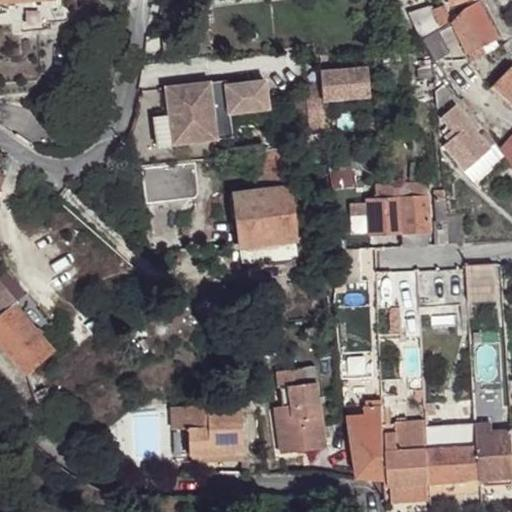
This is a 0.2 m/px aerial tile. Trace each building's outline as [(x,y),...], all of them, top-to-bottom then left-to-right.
[(423,40),(439,31),(439,26),(433,13),(427,4),(418,9),(405,12),(419,42),(423,40)] [(500,41),(478,5),(467,9),(454,23),(465,43),(471,54),(494,42),(500,41)] [(433,13),(439,26),(450,23),(445,9),(433,13)] [(459,47),(448,27),(439,31),(423,40),(428,47),(438,61),(459,47)] [(190,37),(164,40),(165,53),(191,52),(190,37)] [(497,46),(494,42),(471,54),(467,62),(497,46)] [(471,54),(465,43),(459,47),(467,62),(471,54)] [(371,97),(368,67),(323,73),(325,91),(308,93),(311,130),(328,128),(325,102),(371,97)] [(511,70),(496,86),(511,101),(511,70)] [(228,80),(211,82),(216,140),(233,138),(231,114),(271,109),(268,81),(229,85),(228,80)] [(216,140),(211,82),(167,87),(170,116),(173,143),(216,140)] [(475,91),(463,98),(496,142),(505,155),(511,164),(511,123),(494,106),(489,109),(475,91)] [(489,150),(488,148),(457,107),(449,113),(460,132),(446,143),(465,168),(489,150)] [(173,143),(170,116),(155,117),(158,145),(173,143)] [(505,155),(496,142),(488,148),(489,150),(465,168),(475,180),(505,155)] [(331,176),(342,176),(364,173),(362,145),(327,148),(331,176)] [(289,170),(286,150),(254,155),(257,175),(289,170)] [(189,161),(139,166),(144,205),(189,200),(193,194),(189,161)] [(289,170),(257,175),(261,191),(291,186),(289,170)] [(344,194),(342,176),(331,176),(335,211),(344,212),(345,204),(344,194)] [(415,197),(428,196),(427,183),(414,184),(415,197)] [(397,197),(396,184),(378,186),(379,199),(397,197)] [(414,184),(396,184),(397,197),(402,198),(415,197),(414,184)] [(298,237),(294,219),(291,186),(261,191),(234,195),(238,230),(239,244),(274,241),(298,237)] [(345,204),(352,205),(358,203),(357,194),(344,194),(345,204)] [(403,233),(426,232),(429,231),(428,196),(415,197),(402,198),(403,233)] [(446,223),(445,196),(437,198),(438,223),(435,223),(437,246),(450,245),(446,223)] [(370,234),(403,233),(402,198),(397,197),(379,199),(368,200),(367,204),(369,219),(370,234)] [(354,221),(369,219),(367,204),(358,203),(352,205),(354,221)] [(464,222),(446,223),(450,245),(465,245),(464,222)] [(403,248),(426,246),(426,232),(403,233),(403,248)] [(362,283),(361,251),(335,251),(334,283),(362,283)] [(498,301),(497,264),(469,266),(471,303),(498,301)] [(0,343),(23,375),(55,350),(2,281),(0,282),(0,343)] [(372,369),(372,358),(356,359),(353,356),(339,358),(339,369),(372,369)] [(283,421),(276,422),(282,456),(325,449),(316,384),(307,386),(305,370),(277,374),(282,410),(283,421)] [(35,409),(49,401),(43,391),(32,397),(35,409)] [(38,414),(53,405),(49,401),(35,409),(38,414)] [(190,456),(245,454),(243,407),(174,410),(175,431),(189,431),(190,456)] [(385,483),(381,408),(371,408),(371,418),(347,419),(358,477),(382,483),(385,483)] [(275,410),(276,422),(283,421),(282,410),(275,410)] [(426,427),(427,422),(385,425),(387,452),(390,487),(430,484),(428,453),(426,427)] [(430,484),(480,480),(478,431),(478,424),(426,427),(428,453),(430,484)] [(511,429),(487,431),(478,431),(480,480),(511,478),(511,429)] [(245,461),(245,454),(190,456),(191,464),(245,461)] [(431,493),(481,490),(480,480),(430,484),(431,493)] [(430,484),(390,487),(392,501),(431,498),(431,493),(430,484)]
